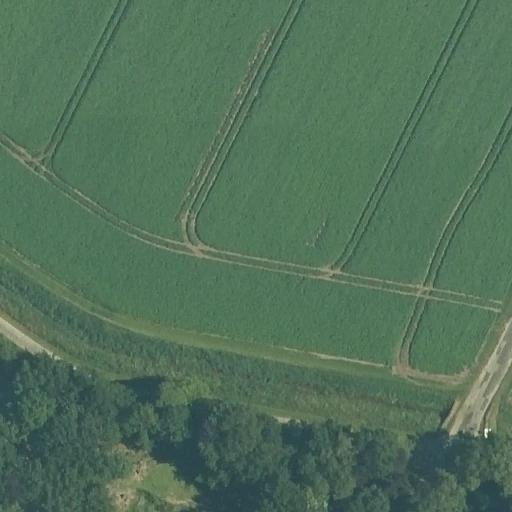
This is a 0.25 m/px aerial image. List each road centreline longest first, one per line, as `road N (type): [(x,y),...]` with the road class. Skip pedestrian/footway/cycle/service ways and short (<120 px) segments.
road 1 (unclassified): [(0,328),(64,374),(171,401),(457,440)]
road 2 (unclassified): [(511,329),(457,440)]
